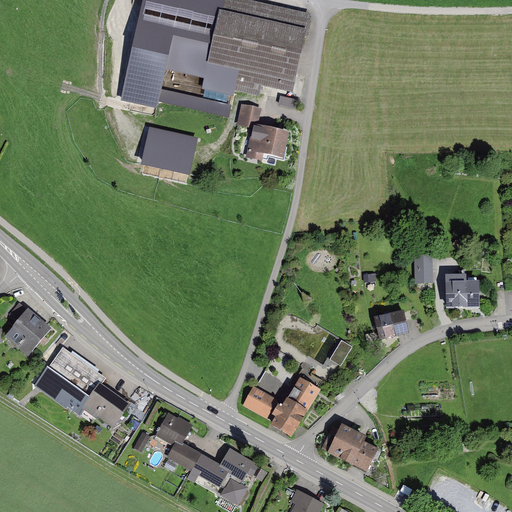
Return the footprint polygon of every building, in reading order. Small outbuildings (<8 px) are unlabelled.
[(205,83),(224,0),(144,0),(121,105),(157,112),(159,105),(228,120),(231,108),(163,93),(167,75),(205,83)] [(313,19),(230,0),(224,0),(205,83),(203,92),(234,99),(235,93),(260,99),(262,91),(296,98),(313,19)] [(298,108),(300,100),(282,96),(280,104),(298,108)] [(235,129),(252,133),(246,161),(262,164),(263,158),(284,163),(289,137),(261,131),(265,111),(240,105),(235,129)] [(199,142),(150,132),(141,171),(190,182),(199,142)] [(433,254),(415,255),(416,283),(434,283),(433,254)] [(376,274),(364,275),(365,283),(376,282),(376,274)] [(447,279),(446,279),(447,307),(480,306),(480,278),(466,279),(466,276),(447,276),(447,279)] [(51,331),(21,305),(11,316),(19,323),(6,337),(29,356),(51,331)] [(404,309),(375,316),(381,340),(410,332),(404,309)] [(353,347),(342,340),(330,359),(342,366),(353,347)] [(106,379),(63,349),(38,385),(81,415),(86,408),(114,427),(129,406),(101,386),(106,379)] [(276,415),(271,423),(293,436),(321,389),(300,376),(289,397),(287,396),(283,403),(279,401),(272,413),(276,415)] [(243,405),(267,419),(278,399),(254,386),(243,405)] [(171,459),(199,474),(207,459),(184,446),(194,428),(172,415),(160,436),(178,446),(171,459)] [(322,448),(353,464),(365,439),(368,434),(342,421),(339,428),(333,426),(322,448)] [(379,446),(365,439),(353,464),(368,471),(379,446)] [(222,468),(207,459),(199,474),(227,490),(224,496),(240,505),(259,469),(230,453),(222,468)] [(261,468),(257,478),(265,480),(268,471),(261,468)] [(306,494),(295,511),(320,511),(324,505),(306,494)]
